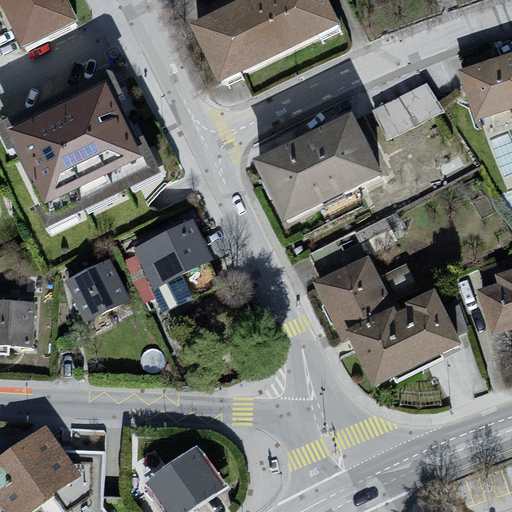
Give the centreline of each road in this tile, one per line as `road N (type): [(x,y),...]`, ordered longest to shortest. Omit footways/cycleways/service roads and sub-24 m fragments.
road 1 (residential): [(206,146),(347,79),(511,16)]
road 2 (residential): [(0,403),(286,418)]
road 3 (residential): [(297,324),(206,146)]
road 4 (residential): [(206,146),(134,0)]
road 5 (unknown): [(0,67),(25,62),(131,0)]
road 6 (tertiary): [(511,423),(394,471)]
